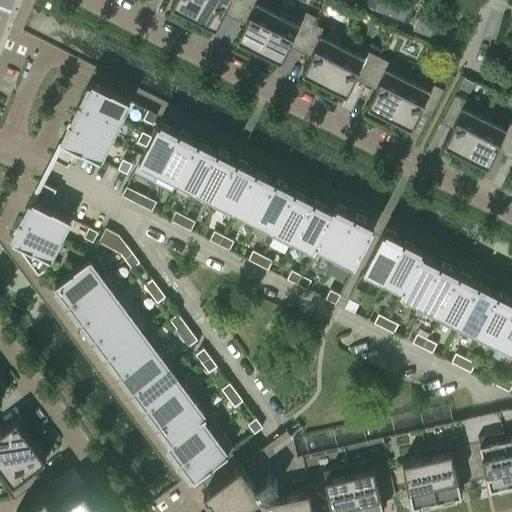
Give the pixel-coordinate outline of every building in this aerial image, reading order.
[(173,0),(171,3),(174,5),(174,6),(192,15),(192,14),(193,15),(200,0),(173,0)] [(200,0),(193,15),(195,15),(194,16),(212,25),(213,24),(216,26),(224,10),(234,15),(241,0),(200,0)] [(280,5),(270,0),(241,0),(234,15),(245,20),(237,36),(240,38),(239,39),(257,48),(257,47),(259,48),(280,5)] [(376,0),(357,0),(357,2),(373,9),(376,0)] [(389,0),(376,0),(373,9),(388,15),(393,2),(389,0)] [(393,2),(388,15),(402,21),(408,8),(393,2)] [(280,5),(259,48),(260,48),(260,49),(277,58),(278,57),(281,59),(291,39),(301,44),(313,22),(316,16),(305,10),(302,16),(280,5)] [(422,33),(426,20),(417,17),(413,29),(422,33)] [(426,20),(422,33),(429,35),(434,23),(426,20)] [(324,27),(313,22),(301,44),(312,50),(302,70),(305,71),(304,72),(322,81),(323,80),(324,81),(343,44),(321,33),(324,27)] [(455,32),(443,28),(439,40),(450,44),(455,32)] [(343,44),(324,81),(325,82),(343,91),(346,92),(356,72),(367,78),(378,55),(368,49),(365,55),(343,44)] [(378,55),(367,78),(377,83),(367,103),(370,104),(370,105),(387,114),(388,113),(389,114),(411,71),(378,55)] [(444,88),(411,71),(389,114),(391,115),(390,115),(408,124),(411,125),(421,105),(432,111),(444,88)] [(464,77),(459,86),(469,91),(474,82),(464,77)] [(118,121),(130,99),(92,80),(81,102),(118,121)] [(488,109),(454,93),(443,116),(454,122),(444,141),(447,143),(446,144),(464,153),(464,152),(466,153),(488,109)] [(81,102),(71,121),(109,140),(118,121),(81,102)] [(144,118),(152,122),(157,111),(149,108),(144,118)] [(511,120),(488,109),(466,153),(467,153),(467,154),(484,163),(485,162),(488,164),(496,148),(507,153),(511,142),(511,120)] [(109,140),(71,121),(53,158),(67,165),(76,147),(100,159),(109,140)] [(159,170),(178,132),(169,128),(170,127),(160,123),(158,122),(139,160),(159,170)] [(143,130),(138,140),(146,144),(151,134),(143,130)] [(179,133),(178,132),(159,170),(178,180),(197,142),(188,138),(190,135),(181,130),(179,133)] [(199,143),(197,142),(178,180),(175,187),(194,196),(197,190),(217,152),(208,147),(199,142),(199,143)] [(217,152),(197,190),(217,200),(236,162),(227,157),(229,154),(219,150),(218,153),(217,152)] [(118,167),(127,171),(132,161),(124,156),(118,167)] [(237,162),(236,162),(217,200),(213,206),(233,216),(236,209),(255,171),(246,167),(248,164),(239,159),(237,162)] [(255,171),(236,209),(255,219),(274,181),(266,177),(266,176),(257,171),(256,172),(255,171)] [(276,182),(274,181),(255,219),(274,229),(294,191),(285,186),(286,183),(277,179),(276,182)] [(41,180),(22,218),(60,237),(70,217),(47,205),(56,187),(41,180)] [(142,204),(146,195),(137,190),(132,199),(142,204)] [(295,192),(294,191),(274,229),(271,235),(290,245),(294,239),(313,201),(304,196),(295,191),(295,192)] [(156,200),(146,195),(142,204),(151,209),(156,200)] [(332,211),(331,210),(323,206),(324,205),(314,201),(313,201),(294,239),(290,245),(311,255),(313,251),(316,245),(316,243),(332,211)] [(333,206),(331,210),(332,211),(316,243),(316,245),(313,251),(331,261),(334,254),(354,216),(345,212),(346,209),(337,204),(335,207),(333,206)] [(180,223),(185,214),(175,209),(170,218),(180,223)] [(185,214),(180,223),(190,228),(195,219),(185,214)] [(355,217),(354,216),(334,254),(331,261),(351,271),(354,264),(374,226),(364,221),(366,218),(356,214),(355,217)] [(22,218),(12,238),(23,244),(20,249),(38,273),(45,268),(60,237),(22,218)] [(93,241),(98,231),(89,226),(84,236),(93,241)] [(219,243),(223,234),(214,229),(209,238),(219,243)] [(385,232),(383,231),(360,275),(381,286),(384,279),(384,278),(403,241),(394,237),(395,233),(386,229),(385,232)] [(233,239),(223,234),(219,243),(229,248),(233,239)] [(404,242),(403,241),(384,278),(384,279),(402,288),(403,288),(419,256),(421,255),(423,251),(413,246),(404,241),(404,242)] [(126,243),(122,246),(118,249),(124,258),(133,252),(126,243)] [(257,263),(262,254),(252,249),(247,258),(257,263)] [(68,300),(108,270),(94,252),(55,282),(61,291),(68,300)] [(131,267),(138,262),(139,261),(133,252),(124,258),(131,267)] [(272,259),(262,254),(257,263),(267,268),(272,259)] [(403,288),(402,288),(400,292),(419,302),(420,302),(439,265),(430,260),(431,259),(421,255),(419,256),(403,288)] [(420,302),(419,302),(416,309),(436,319),(458,274),(450,270),(451,267),(442,262),(440,265),(439,265),(420,302)] [(296,282),(301,273),(291,268),(286,277),(296,282)] [(108,270),(68,300),(74,308),(71,310),(77,318),(80,316),(121,287),(108,270)] [(460,275),(458,274),(436,319),(455,328),(478,284),(469,280),(470,277),(461,272),(460,275)] [(310,278),(301,273),(296,282),(306,287),(310,278)] [(151,293),(159,286),(152,278),(144,284),(151,293)] [(478,284),(455,328),(475,338),(497,294),(488,289),(489,289),(479,284),(479,285),(478,284)] [(159,286),(151,293),(157,301),(166,295),(159,286)] [(121,287),(80,316),(87,325),(84,327),(90,335),(93,333),(94,334),(134,305),(121,287)] [(330,288),(325,297),(335,302),(340,293),(330,288)] [(498,294),(497,294),(475,338),(495,348),(498,342),(498,341),(511,312),(511,301),(507,299),(509,296),(500,291),(498,294)] [(344,307),(354,312),(359,302),(349,297),(344,307)] [(134,305),(94,334),(100,342),(99,343),(105,351),(106,351),(107,352),(147,322),(134,305)] [(184,321),(178,312),(169,318),(176,327),(184,321)] [(384,327),(388,317),(378,312),(374,322),(384,327)] [(511,312),(498,341),(498,342),(511,349),(511,312)] [(388,317),(384,327),(393,332),(398,322),(388,317)] [(184,321),(176,327),(183,336),(191,330),(184,321)] [(147,322),(107,352),(113,360),(110,362),(116,370),(119,368),(120,369),(153,344),(153,343),(146,333),(152,329),(147,322)] [(422,346),(427,337),(417,332),(412,341),(422,346)] [(437,342),(427,337),(422,346),(432,351),(437,342)] [(159,339),(153,343),(153,344),(120,369),(126,377),(123,379),(129,387),(132,385),(133,386),(172,357),(159,339)] [(202,362),(210,356),(204,347),(195,353),(202,362)] [(461,366),(465,356),(456,351),(451,361),(461,366)] [(217,364),(210,356),(202,362),(208,371),(217,364)] [(465,356),(461,366),(470,371),(475,361),(465,356)] [(186,375),(172,357),(133,386),(138,394),(136,396),(142,405),(145,403),(145,404),(179,379),(180,379),(186,375)] [(499,385),(504,376),(494,371),(489,380),(499,385)] [(511,380),(504,376),(499,385),(509,390),(511,384),(511,380)] [(179,379),(145,404),(151,412),(149,414),(155,422),(158,420),(158,421),(192,396),(180,379),(179,379)] [(228,397),(236,390),(229,381),(221,388),(228,397)] [(242,399),(236,390),(228,397),(234,405),(242,399)] [(192,396),(158,421),(164,429),(170,438),(172,438),(201,416),(202,417),(206,414),(205,412),(192,396)] [(172,438),(170,438),(167,440),(173,449),(171,451),(177,460),(180,457),(180,458),(214,434),(214,432),(220,428),(207,411),(205,412),(206,414),(202,417),(201,416),(172,438)] [(255,416),(251,419),(247,422),(254,432),(262,426),(255,416)] [(0,460),(31,437),(16,417),(0,429),(0,460)] [(214,432),(214,434),(180,458),(186,466),(186,467),(192,475),(193,475),(194,477),(234,447),(220,428),(214,432)] [(485,464),(471,467),(473,478),(487,475),(490,484),(497,483),(499,492),(511,489),(511,470),(504,434),(479,440),(485,464)] [(31,437),(0,460),(0,476),(14,495),(35,480),(28,470),(45,457),(31,437)] [(473,478),(471,467),(457,470),(451,446),(427,452),(439,505),(456,502),(454,492),(461,491),(459,481),(473,478)] [(439,505),(427,452),(402,457),(407,481),(393,484),(396,495),(410,492),(412,502),(419,500),(421,509),(439,505)] [(314,511),(313,502),(309,486),(266,495),(241,462),(203,489),(220,511),(314,511)] [(396,495),(393,484),(379,487),(374,463),(349,469),(359,511),(377,511),(377,509),(384,508),(381,498),(396,495)] [(72,468),(16,510),(16,511),(106,511),(84,482),(84,483),(72,468)] [(359,511),(349,469),(325,474),(330,498),(313,502),(314,511),(319,511),(333,509),(333,511),(359,511)]
